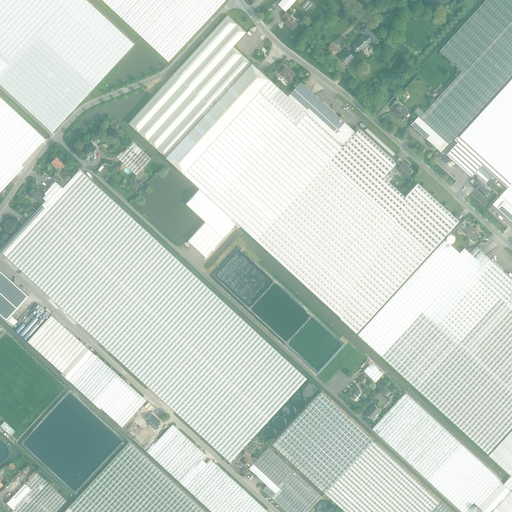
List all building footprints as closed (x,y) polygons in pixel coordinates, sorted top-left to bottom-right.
[(0,0),(0,57),(7,64),(0,71),(0,84),(52,132),(65,119),(115,64),(134,44),(86,0),(0,0)] [(102,0),(103,0),(140,35),(168,62),(226,0),(225,0),(102,0)] [(295,0),(282,0),(278,4),(285,11),(295,0)] [(307,0),(301,7),(306,11),(312,4),(307,0)] [(449,144),(500,88),(511,74),(511,0),(485,0),(439,51),(462,71),(424,112),(418,106),(414,111),(419,115),(418,116),(449,144)] [(298,24),(290,16),(290,15),(287,12),(282,17),(286,20),(284,22),(293,30),(298,24)] [(269,79),(257,68),(257,64),(255,63),(253,62),(251,63),(233,46),(246,32),(228,15),(129,124),(183,173),(269,79)] [(373,46),(379,40),(366,26),(359,32),(363,35),(353,44),(351,46),(358,54),(360,52),(370,43),(373,46)] [(391,41),(386,46),(384,49),(389,53),(391,51),(396,46),(391,41)] [(338,52),(331,44),(325,48),(332,56),(338,52)] [(346,50),(339,56),(346,64),(353,58),(346,50)] [(291,78),(295,74),(290,70),(290,71),(285,66),(281,70),(279,67),(273,73),(278,78),(281,75),(288,82),(288,81),(290,83),(291,83),(293,81),(293,80),(291,78)] [(243,108),(183,173),(200,189),(237,222),(243,228),(357,331),(443,238),(459,221),(458,220),(443,206),(418,183),(405,197),(402,194),(388,182),(382,176),(383,175),(386,173),(392,166),(395,162),(359,129),(355,132),(343,146),(340,144),(287,96),(269,79),(243,108)] [(511,79),(456,141),(458,142),(483,165),(493,175),(508,188),(511,185),(511,183),(511,79)] [(300,82),(287,96),(340,144),(343,146),(355,132),(347,125),(350,122),(341,115),(339,117),(319,99),(304,85),(300,82)] [(0,192),(24,167),(21,164),(45,139),(0,97),(0,192)] [(409,112),(399,104),(401,102),(398,99),(391,106),(395,109),(394,110),(399,115),(399,116),(403,120),(409,112)] [(418,116),(411,124),(438,149),(441,152),(449,144),(418,116)] [(90,142),(82,150),(89,156),(96,147),(90,142)] [(121,151),(118,154),(138,173),(151,159),(132,142),(122,153),(121,151)] [(458,142),(447,154),(472,177),(476,172),(483,165),(458,142)] [(56,158),(51,163),(57,168),(60,165),(63,168),(66,165),(63,162),(62,163),(56,158)] [(406,178),(411,171),(402,163),(399,167),(396,165),(392,169),(396,174),(399,171),(406,178)] [(483,165),(476,172),(487,182),(493,175),(483,165)] [(79,170),(62,188),(55,182),(44,193),(45,195),(42,198),(45,201),(35,213),(29,219),(0,249),(0,250),(5,255),(81,171),(79,170)] [(110,198),(90,179),(81,171),(5,255),(49,295),(100,342),(230,462),(305,378),(176,259),(158,242),(110,198)] [(56,173),(53,177),(59,183),(63,179),(56,173)] [(383,175),(382,176),(388,182),(392,178),(386,173),(383,175)] [(68,176),(61,184),(63,186),(70,178),(68,176)] [(477,187),(476,189),(485,197),(486,195),(487,196),(488,196),(490,195),(489,194),(489,193),(490,191),(484,185),(485,185),(479,179),(474,184),(477,187)] [(499,197),(493,204),(506,216),(511,221),(511,185),(508,188),(499,197)] [(35,187),(28,194),(31,198),(33,195),(38,200),(43,195),(35,187)] [(200,189),(186,204),(205,222),(188,241),(205,257),(237,222),(200,189)] [(25,212),(23,215),(29,219),(35,213),(32,210),(28,215),(25,212)] [(473,241),(479,235),(475,231),(476,231),(470,226),(464,232),(473,241)] [(460,241),(460,239),(459,238),(458,237),(457,236),(455,236),(453,236),(451,237),(451,238),(450,239),(450,241),(450,243),(451,244),(451,245),(452,245),(453,246),(455,246),(457,246),(458,246),(459,245),(460,243),(460,242),(460,241)] [(480,271),(460,253),(445,239),(359,334),(489,453),(511,427),(511,309),(476,276),(480,271)] [(483,252),(477,247),(471,253),(465,248),(460,253),(480,271),(476,276),(511,309),(511,278),(487,256),(483,252)] [(0,315),(12,327),(18,321),(11,315),(29,295),(0,268),(0,315)] [(45,310),(40,306),(38,303),(31,311),(38,318),(45,310)] [(43,323),(27,341),(62,372),(61,374),(68,380),(93,352),(89,349),(86,346),(70,332),(67,329),(51,315),(43,323)] [(68,380),(100,409),(101,408),(122,427),(144,403),(135,394),(137,392),(125,381),(93,352),(68,380)] [(379,369),(372,362),(364,371),(371,378),(376,382),(383,373),(379,369)] [(363,390),(357,385),(348,394),(354,400),(363,390)] [(315,394),(315,393),(315,391),(314,390),(314,389),(313,388),(312,387),(311,387),(309,386),(308,386),(307,386),(306,387),(305,387),(304,388),(303,389),(302,390),(302,391),(302,393),(302,394),(302,395),(303,396),(304,397),(305,398),(306,399),(307,399),(308,399),(309,399),(311,399),(312,398),(313,397),(314,396),(314,395),(315,394)] [(390,390),(385,386),(381,391),(385,395),(390,390)] [(292,422),(272,444),(285,456),(325,493),(345,511),(429,511),(439,501),(412,476),(391,456),(379,445),(374,440),(374,441),(349,418),(320,391),(292,422)] [(479,506),(501,482),(499,480),(500,479),(405,393),(372,428),(462,511),(465,511),(474,502),(479,506)] [(304,405),(304,404),(304,402),(304,401),(303,400),(303,399),(302,398),(301,398),(299,397),(298,397),(297,397),(296,398),(295,398),(294,399),(293,400),(292,401),(292,402),(291,403),(291,404),(292,406),(292,407),(293,408),(294,409),(295,409),(296,410),(297,410),(298,410),(299,410),(301,410),(302,409),(303,408),(303,407),(304,406),(304,405)] [(374,405),(366,413),(372,419),(374,421),(377,418),(375,416),(380,410),(374,405)] [(294,416),(294,414),(294,413),(294,412),(293,411),(292,410),(291,409),(290,408),(288,408),(287,408),(286,408),(284,409),(283,410),(282,411),(282,412),(281,413),(281,414),(281,416),(282,417),(282,418),(283,419),(284,420),(286,421),(287,421),(288,421),(290,421),(291,420),(292,419),(293,418),(294,417),(294,416)] [(152,456),(177,480),(200,501),(211,511),(265,511),(267,511),(233,480),(210,459),(206,463),(201,459),(205,454),(180,432),(172,424),(161,437),(147,426),(149,424),(146,421),(148,418),(138,410),(121,428),(152,456)] [(146,421),(155,429),(161,422),(157,419),(152,415),(146,421)] [(285,426),(285,425),(285,423),(284,422),(284,421),(283,420),(282,419),(281,419),(279,418),(278,418),(277,418),(275,419),(274,420),(273,421),(273,422),(272,423),(272,424),(272,425),(272,427),(273,428),(273,429),(274,430),(275,431),(277,431),(278,431),(279,431),(281,431),(282,430),(283,429),(284,428),(284,427),(285,426)] [(490,511),(511,511),(511,428),(488,455),(511,476),(503,484),(511,490),(490,511)] [(275,436),(275,435),(275,434),(275,433),(274,431),(273,431),(272,430),(271,429),(270,429),(269,429),(267,429),(266,429),(265,430),(264,431),(263,431),(263,433),(262,434),(262,435),(262,436),(263,438),(263,439),(264,440),(265,440),(266,441),(267,441),(269,442),(270,441),(271,441),(272,440),(273,440),(274,439),(275,438),(275,436)] [(204,511),(129,442),(63,511),(204,511)] [(260,456),(254,463),(254,464),(280,488),(271,498),(286,511),(307,511),(322,497),(269,447),(260,456)] [(254,463),(251,460),(250,459),(251,458),(245,452),(238,459),(242,463),(243,462),(245,465),(246,463),(251,467),(254,464),(254,463)] [(267,485),(263,490),(271,498),(280,488),(254,464),(251,467),(249,469),(267,485)] [(6,503),(15,511),(54,511),(66,500),(36,471),(6,503)] [(479,506),(484,511),(490,511),(511,490),(503,484),(501,482),(479,506)] [(335,511),(335,508),(334,505),(332,503),(329,502),(326,501),(323,501),(320,503),(318,505),(317,507),(316,510),(316,511),(335,511)] [(439,501),(429,511),(451,511),(443,504),(439,501)]
